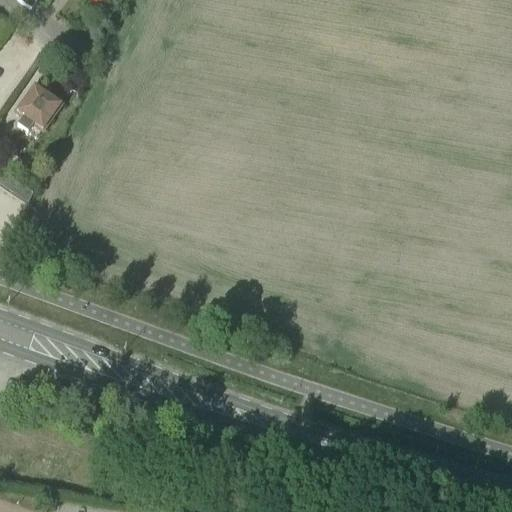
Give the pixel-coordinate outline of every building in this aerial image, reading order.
[(81,22),(76,30),(82,33),(81,36),(91,42),(101,24),(90,18),(87,25),(81,22)] [(41,136),(61,108),(35,90),(17,116),(23,121),(16,129),(28,137),(29,135),(37,141),(41,136)] [(0,187),(28,206),(33,196),(0,174),(0,187)] [(11,440),(7,453),(39,463),(42,449),(11,440)] [(42,449),(39,463),(69,471),(73,459),(42,449)]
